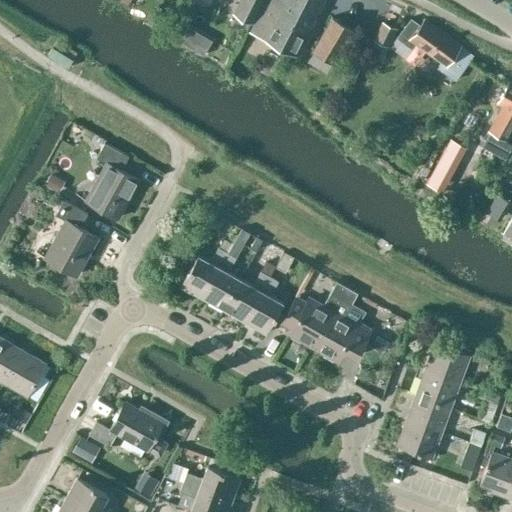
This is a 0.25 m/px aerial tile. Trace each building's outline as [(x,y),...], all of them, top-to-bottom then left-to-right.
[(252,23),(262,0),(240,0),(233,13),(252,23)] [(267,0),(251,32),(296,56),(324,0),(267,0)] [(333,63),(353,29),(331,16),(311,51),(333,63)] [(412,18),(397,37),(412,49),(416,44),(440,62),(437,66),(456,80),(473,56),(470,54),(463,48),(425,19),(420,25),(412,18)] [(389,47),(397,29),(381,21),(372,39),(389,47)] [(184,24),(175,39),(204,55),(212,41),(184,24)] [(511,87),(507,85),(496,103),(501,106),(487,130),(507,141),(511,131),(511,87)] [(121,169),(128,155),(129,155),(105,141),(96,157),(106,162),(85,200),(118,218),(139,180),(121,169)] [(457,145),(442,173),(456,181),(472,154),(457,145)] [(51,175),(45,184),(54,190),(60,181),(51,175)] [(511,200),(497,192),(486,210),(500,218),(501,217),(503,218),(511,201),(511,200)] [(76,276),(98,237),(81,227),(89,213),(64,199),(55,213),(66,220),(45,258),(76,276)] [(511,215),(502,232),(511,237),(511,215)] [(227,252),(236,257),(250,233),(241,228),(232,242),(227,252)] [(255,236),(249,246),(255,250),(261,239),(255,236)] [(202,296),(227,252),(232,242),(224,237),(211,261),(198,254),(180,284),(202,296)] [(222,308),(240,278),(228,271),(236,257),(227,252),(202,296),(222,308)] [(275,266),(285,272),(293,257),(284,252),(275,265),(276,265),(275,266)] [(276,265),(275,265),(266,260),(260,270),(261,271),(253,285),(240,278),(222,308),(244,320),(270,275),(275,266),(276,265)] [(266,333),(283,302),(271,295),(279,281),(270,275),(244,320),(266,333)] [(289,332),(313,345),(347,286),(337,281),(332,291),(324,305),(309,297),(306,303),(295,297),(281,321),(292,327),(289,332)] [(343,317),(351,303),(357,292),(347,286),(313,345),(338,360),(347,344),(359,351),(372,328),(359,320),(357,324),(343,317)] [(0,379),(5,383),(23,350),(0,337),(0,379)] [(461,382),(470,355),(435,342),(425,369),(461,382)] [(488,365),(493,352),(478,346),(473,359),(488,365)] [(28,396),(47,364),(23,350),(5,383),(28,396)] [(451,407),(461,382),(425,369),(416,395),(451,407)] [(481,416),(491,420),(500,396),(489,392),(481,416)] [(442,433),(451,407),(416,395),(407,420),(442,433)] [(87,409),(104,416),(108,406),(91,399),(87,409)] [(152,412),(147,413),(125,401),(110,428),(98,421),(90,434),(110,446),(118,432),(148,449),(148,448),(158,454),(162,452),(166,445),(165,442),(158,438),(168,420),(152,412)] [(505,433),(509,417),(496,413),(492,429),(505,433)] [(10,414),(5,422),(19,429),(23,422),(10,414)] [(433,459),(442,433),(407,420),(397,446),(433,459)] [(474,429),(468,443),(475,446),(478,447),(479,447),(485,433),(474,429)] [(499,447),(502,437),(492,433),(488,443),(499,447)] [(80,436),(72,451),(88,460),(96,445),(80,436)] [(475,446),(468,443),(467,443),(463,451),(475,455),(478,447),(475,446)] [(506,497),(511,480),(511,459),(492,452),(479,487),(506,497)] [(211,457),(209,464),(240,476),(243,469),(211,457)] [(126,478),(133,465),(122,458),(114,472),(126,478)] [(188,472),(184,481),(234,500),(242,477),(240,476),(209,464),(204,478),(188,472)] [(88,511),(108,511),(101,508),(109,494),(78,477),(66,499),(88,511)] [(229,511),(234,500),(184,481),(181,491),(196,497),(192,510),(195,511),(229,511)] [(88,511),(66,499),(59,511),(88,511)]
